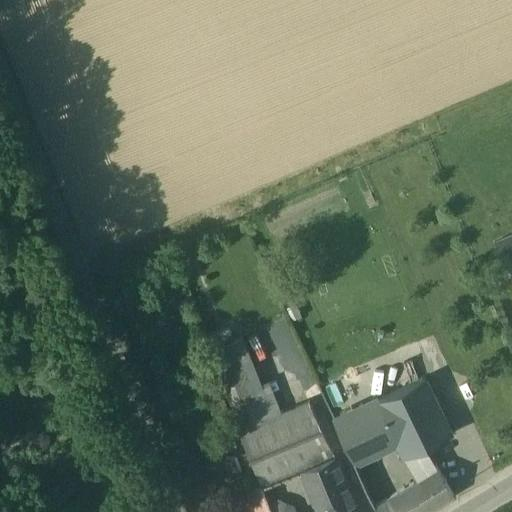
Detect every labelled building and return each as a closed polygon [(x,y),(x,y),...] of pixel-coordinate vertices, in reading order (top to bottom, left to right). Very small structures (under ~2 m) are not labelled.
[(511,234),(494,242),(502,262),(511,258),(511,234)] [(228,327),(204,337),(209,350),(233,340),(228,327)] [(233,340),(209,350),(239,428),(279,412),(267,382),(260,385),(241,337),(233,340)] [(424,377),(380,398),(398,439),(406,455),(451,433),(424,377)] [(380,398),(334,419),(353,460),(370,452),(398,439),(380,398)] [(279,412),(239,428),(248,451),(261,484),(262,485),(335,456),(309,400),(279,412)] [(261,484),(248,451),(239,454),(252,488),(261,484)] [(390,495),(370,452),(353,460),(374,505),(375,504),(390,495)] [(335,456),(262,485),(271,511),(308,511),(320,507),(351,495),(335,456)] [(453,493),(437,467),(416,480),(432,506),(453,493)] [(390,495),(375,504),(379,511),(421,511),(432,506),(416,480),(390,495)] [(252,488),(240,493),(248,511),(271,511),(262,485),(261,484),(252,488)] [(358,511),(351,495),(320,507),(326,511),(358,511)]
